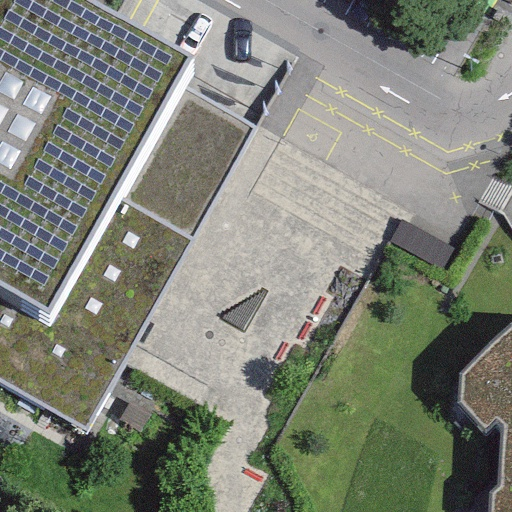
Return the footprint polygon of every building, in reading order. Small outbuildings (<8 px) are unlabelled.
[(211,84),(67,0),(0,0),(0,386),(79,432),(190,245),(136,212),(204,100),(211,84)] [(258,133),(204,100),(136,212),(190,245),(258,133)] [(455,250),(403,221),(391,242),(443,271),(455,250)] [(511,448),(511,355),(473,394),(473,420),(511,448)] [(511,511),(511,497),(478,508),(477,511),(511,511)]
